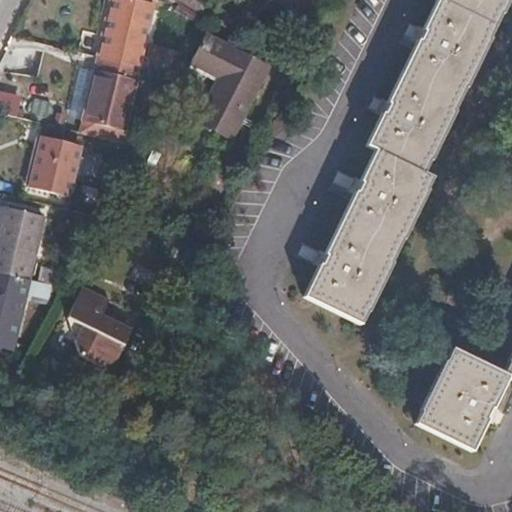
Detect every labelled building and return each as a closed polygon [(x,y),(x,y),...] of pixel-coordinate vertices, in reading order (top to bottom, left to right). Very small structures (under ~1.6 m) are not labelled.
[(141,35),(147,4),(147,0),(109,0),(102,30),(100,43),(111,46),(108,58),(135,63),(141,35)] [(457,98),(472,66),(487,36),(499,10),(501,11),(506,0),(433,0),(432,3),(421,25),(409,50),(398,73),(386,97),(374,122),(363,144),(371,149),(359,175),(345,203),(332,228),(320,254),(313,267),(310,275),(299,296),(313,304),(334,314),(356,324),(366,305),(374,289),(387,264),(395,246),(406,224),(415,208),(423,191),(430,177),(421,172),(428,158),(441,130),(457,98)] [(263,67),(238,54),(200,35),(186,62),(215,76),(193,119),(205,127),(227,138),(244,105),(263,67)] [(108,58),(111,46),(100,43),(97,55),(108,58)] [(168,70),(173,50),(154,46),(153,53),(148,53),(146,66),(168,70)] [(121,127),(128,91),(135,63),(108,58),(97,55),(95,68),(90,67),(84,97),(80,118),(101,124),(121,127)] [(101,124),(80,118),(76,134),(129,147),(138,131),(121,127),(101,124)] [(69,174),(75,143),(34,135),(29,162),(24,185),(41,189),(65,193),(69,174)] [(95,175),(97,162),(80,158),(77,172),(95,175)] [(33,250),(37,224),(39,215),(8,208),(0,206),(0,273),(27,278),(33,250)] [(19,316),(24,290),(27,278),(0,273),(0,339),(14,342),(19,316)] [(109,361),(120,339),(125,329),(98,314),(104,302),(76,288),(68,303),(64,312),(79,320),(69,340),(71,354),(94,366),(109,361)] [(132,317),(104,302),(98,314),(125,329),(132,317)] [(69,340),(79,320),(64,312),(69,340)] [(479,432),(491,407),(504,381),(511,384),(511,348),(509,355),(498,378),(485,371),(470,364),(447,353),(438,372),(424,401),(411,428),(425,435),(446,445),(468,456),(479,432)]
